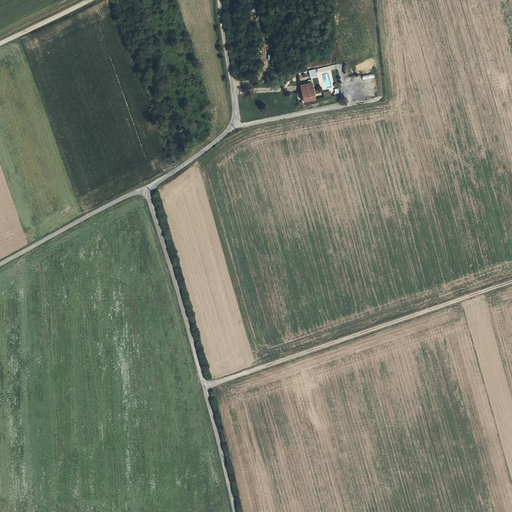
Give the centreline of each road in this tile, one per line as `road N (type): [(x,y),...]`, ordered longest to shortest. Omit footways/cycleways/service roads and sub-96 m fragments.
road 1 (residential): [(233,511),(189,328),(144,189)]
road 2 (track): [(205,387),(511,282)]
road 3 (unclassified): [(144,189),(236,126),(220,0)]
road 4 (unclassified): [(0,264),(144,189)]
